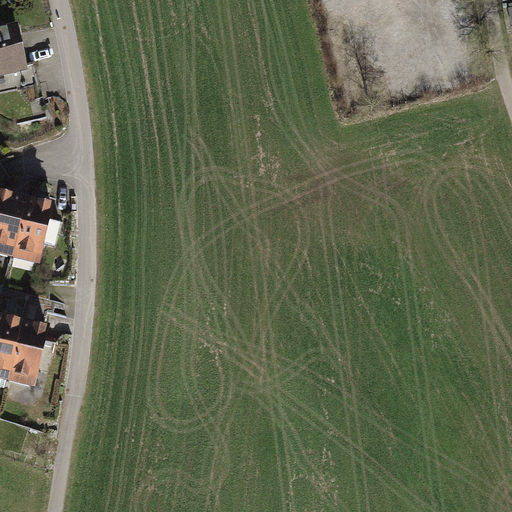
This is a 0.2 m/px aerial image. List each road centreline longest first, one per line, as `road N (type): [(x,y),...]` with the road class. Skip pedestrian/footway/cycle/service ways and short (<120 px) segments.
road 1 (residential): [(59,0),(85,167),(82,341)]
road 2 (track): [(59,511),(82,341)]
